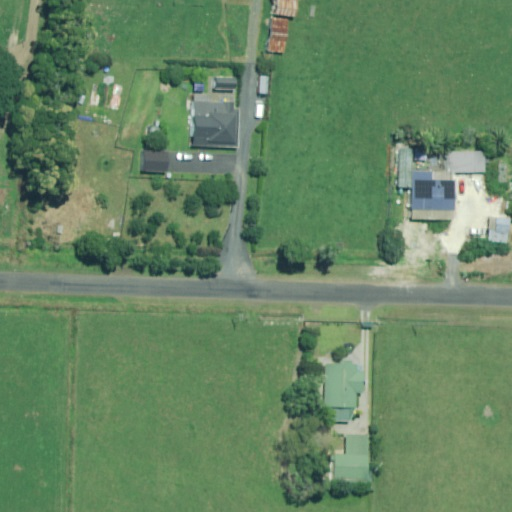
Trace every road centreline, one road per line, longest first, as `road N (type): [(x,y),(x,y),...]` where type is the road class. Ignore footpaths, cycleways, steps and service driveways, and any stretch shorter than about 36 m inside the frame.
road 1 (residential): [(0,279),(511,296)]
road 2 (track): [(37,0),(12,68),(0,138)]
